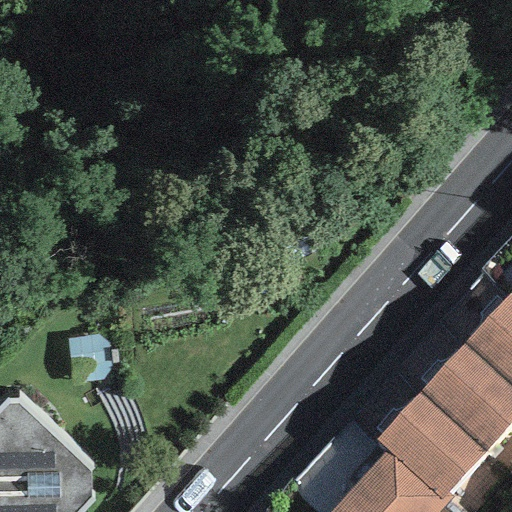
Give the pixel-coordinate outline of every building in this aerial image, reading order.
[(511,296),(508,293),(462,343),(511,388),(511,296)] [(110,334),(67,340),(73,384),(116,379),(110,334)] [(485,452),(511,422),(511,388),(462,343),(418,391),(485,452)] [(448,494),(485,452),(418,391),(374,440),(386,450),(441,501),(448,494)] [(79,511),(93,497),(92,472),(92,464),(18,392),(17,399),(6,399),(0,404),(0,511),(79,511)] [(440,511),(453,498),(448,494),(441,501),(386,450),(327,511),(440,511)]
